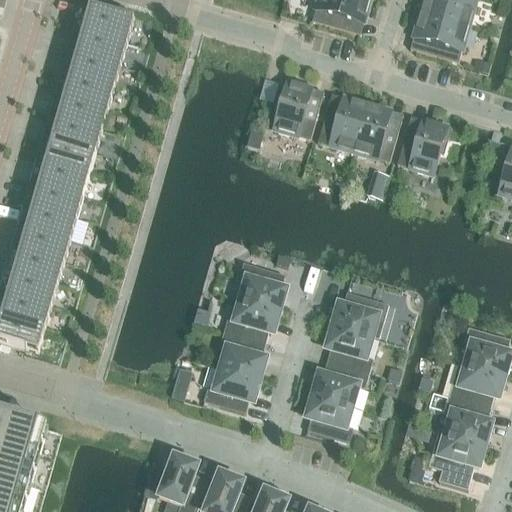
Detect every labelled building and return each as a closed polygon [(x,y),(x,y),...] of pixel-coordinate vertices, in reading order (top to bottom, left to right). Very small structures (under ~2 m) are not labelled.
[(371,4),(357,0),(319,0),(312,26),(360,40),(371,4)] [(425,0),(421,18),(469,32),(477,0),(425,0)] [(73,32),(128,47),(134,24),(80,9),(73,32)] [(469,32),(421,18),(410,54),(458,68),(469,32)] [(128,47),(73,32),(67,54),(121,69),(128,47)] [(67,54),(61,76),(115,91),(121,69),(67,54)] [(115,91),(61,76),(54,98),(109,113),(115,91)] [(274,134),(310,145),(324,97),(283,85),(276,111),(280,112),(274,134)] [(48,120),(102,135),(109,113),(54,98),(48,120)] [(368,109),(332,99),(318,147),(354,157),(368,109)] [(368,109),(354,157),(390,167),(403,119),(368,109)] [(102,135),(48,120),(42,142),(96,158),(102,135)] [(397,170),(434,180),(441,158),(444,159),(452,133),(411,121),(397,170)] [(35,164),(90,180),(96,158),(42,142),(35,164)] [(499,198),(511,202),(511,150),(508,149),(501,175),(505,176),(499,198)] [(35,164),(29,186),(83,202),(90,180),(35,164)] [(29,186),(23,208),(77,224),(83,202),(29,186)] [(17,230),(71,246),(77,224),(23,208),(17,230)] [(71,246),(17,230),(10,252),(64,268),(71,246)] [(64,268),(10,252),(4,274),(58,290),(64,268)] [(246,285),(240,305),(280,316),(284,303),(279,302),(285,280),(243,268),(239,283),(246,285)] [(4,274),(0,288),(0,297),(52,312),(58,290),(4,274)] [(0,297),(0,321),(46,334),(52,312),(0,297)] [(389,310),(347,298),(341,319),(337,318),(333,331),(372,342),(378,323),(385,325),(389,310)] [(228,322),(224,337),(266,349),(272,328),(276,329),(280,316),(240,305),(235,325),(228,322)] [(0,321),(0,345),(39,357),(46,334),(0,321)] [(333,346),(327,367),(369,379),(373,364),(367,362),(372,342),(333,331),(329,344),(333,346)] [(511,345),(469,333),(464,348),(471,350),(466,369),(505,381),(509,368),(504,366),(511,345)] [(226,354),(221,374),(260,385),(264,372),(259,371),(266,349),(224,337),(219,352),(226,354)] [(317,387),(313,400),(352,412),(358,392),(365,394),(369,379),(327,367),(321,388),(317,387)] [(459,367),(449,402),(491,414),(497,393),(501,394),(505,381),(466,369),(459,367)] [(260,385),(221,374),(215,394),(208,392),(204,407),(246,419),(252,397),(256,398),(260,385)] [(352,412),(313,400),(309,414),(314,415),(307,436),(349,448),(354,433),(347,431),(352,412)] [(452,419),(446,439),(485,450),(489,437),(485,436),(491,414),(449,402),(445,417),(452,419)] [(0,511),(41,511),(62,440),(0,422),(0,511)] [(481,463),(485,450),(446,439),(439,437),(433,457),(429,471),(442,475),(439,487),(468,495),(471,483),(477,462),(481,463)] [(160,503),(181,510),(179,511),(196,511),(207,485),(194,480),(197,472),(175,464),(160,503)] [(247,511),(252,502),(239,497),(243,489),(220,480),(207,511),(247,511)] [(285,511),(287,507),(265,498),(259,511),(285,511)]
